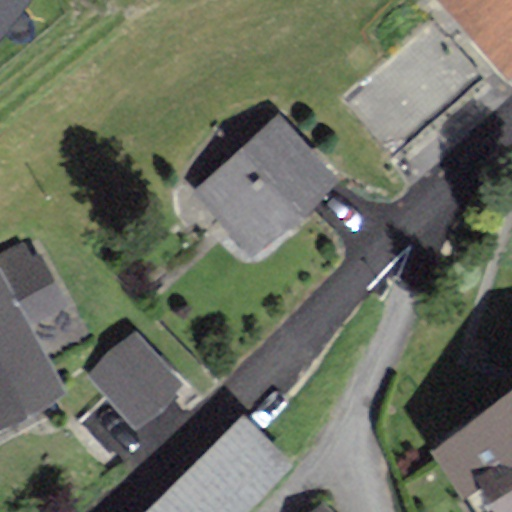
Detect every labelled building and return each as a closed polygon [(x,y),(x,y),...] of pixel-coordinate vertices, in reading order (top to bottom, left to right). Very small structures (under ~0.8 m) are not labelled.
[(0,0),(0,24),(24,0),(0,0)] [(511,0),(447,0),(511,69),(511,0)] [(478,74),(434,25),(352,98),(395,147),(478,74)] [(332,181),(282,125),(206,193),(256,249),(332,181)] [(0,428),(65,391),(27,324),(67,301),(38,250),(0,271),(0,428)] [(179,384),(133,336),(95,372),(140,420),(179,384)] [(511,511),(511,396),(435,446),(477,511),(511,511)] [(242,511),(289,466),(245,421),(153,511),(242,511)]
